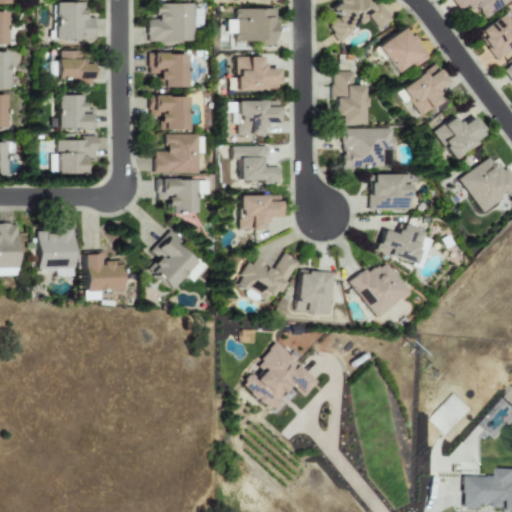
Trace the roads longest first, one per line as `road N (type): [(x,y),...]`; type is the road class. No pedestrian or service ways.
road 1 (residential): [(305,0),(305,147),(326,215)]
road 2 (residential): [(119,0),(116,196)]
road 3 (residential): [(413,0),(511,125)]
